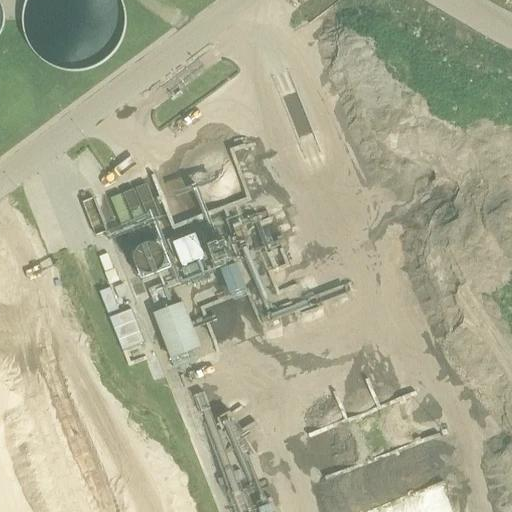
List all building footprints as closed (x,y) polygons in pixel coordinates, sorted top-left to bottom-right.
[(23,10),(23,20),(23,29),(26,39),(30,47),(36,55),(43,61),(51,66),(60,70),(70,72),(79,72),(89,70),(98,66),(106,61),(113,55),(119,47),(123,39),(126,29),(127,20),(126,10),(123,1),(122,0),(26,0),(26,1),(23,10)] [(192,232),(172,239),(181,262),(201,254),(192,232)] [(182,272),(201,267),(199,259),(180,264),(182,272)] [(151,297),(163,292),(158,280),(146,285),(151,297)] [(184,300),(153,310),(168,356),(199,346),(184,300)] [(228,375),(190,391),(195,402),(233,387),(228,375)] [(165,380),(154,384),(181,462),(193,458),(165,380)] [(204,436),(224,432),(231,472),(243,470),(234,415),(215,418),(214,411),(200,414),(204,436)] [(269,511),(266,503),(255,507),(256,511),(269,511)]
